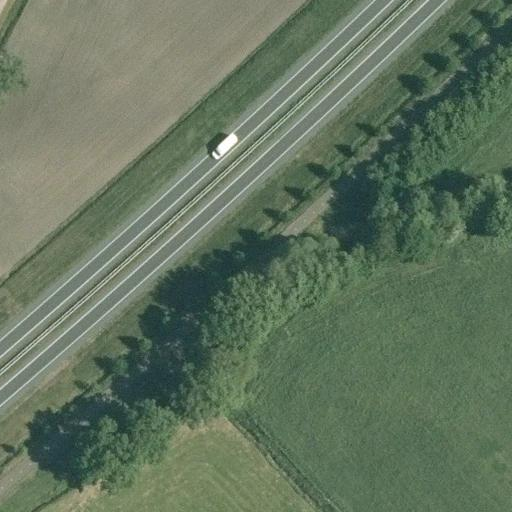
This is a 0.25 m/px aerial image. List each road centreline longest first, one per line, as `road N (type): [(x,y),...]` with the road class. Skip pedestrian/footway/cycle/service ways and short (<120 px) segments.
road 1 (trunk): [(0,397),(259,170),(433,0)]
road 2 (trunk): [(380,0),(227,150),(0,346)]
